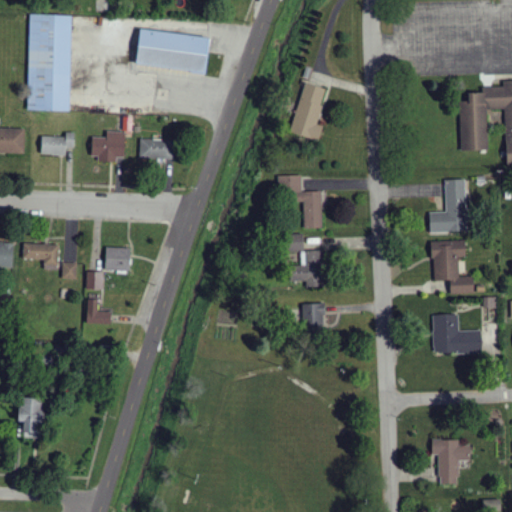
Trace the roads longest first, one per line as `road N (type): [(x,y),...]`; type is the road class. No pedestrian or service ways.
road 1 (residential): [(90,511),(266,0)]
road 2 (residential): [(384,511),(366,0)]
road 3 (residential): [(192,215),(0,201)]
road 4 (residential): [(379,400),(511,397)]
